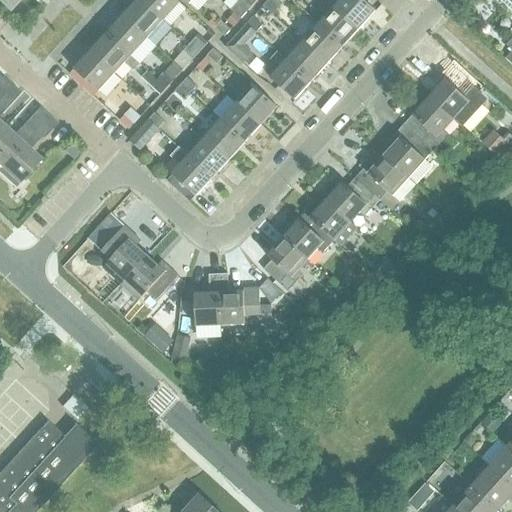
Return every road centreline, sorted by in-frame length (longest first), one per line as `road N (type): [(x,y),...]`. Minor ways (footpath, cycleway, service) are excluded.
road 1 (residential): [(118,164),(194,232),(221,242),(446,0)]
road 2 (tertiary): [(282,511),(19,273)]
road 3 (residential): [(118,164),(0,62)]
road 4 (residential): [(19,273),(118,164)]
